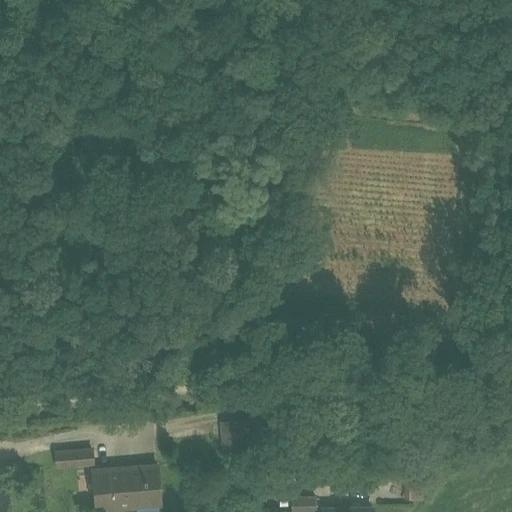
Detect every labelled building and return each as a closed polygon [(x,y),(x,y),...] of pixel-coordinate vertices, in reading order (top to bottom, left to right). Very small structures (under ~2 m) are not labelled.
[(248,428),(219,430),(222,470),(251,469),(248,428)] [(156,460),(93,465),(92,447),(52,450),(53,468),(90,465),(93,511),(160,507),(156,460)] [(0,511),(3,511),(10,485),(0,482),(0,511)] [(315,511),(315,494),(290,495),(289,511),(315,511)] [(374,511),(374,503),(320,504),(319,511),(374,511)]
